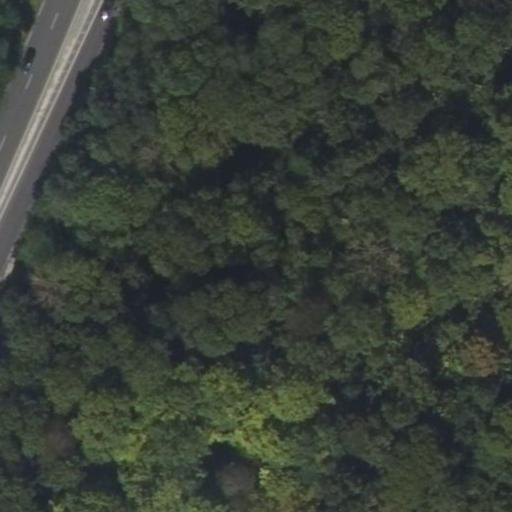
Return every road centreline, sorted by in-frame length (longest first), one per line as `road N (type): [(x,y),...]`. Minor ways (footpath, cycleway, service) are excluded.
road 1 (primary): [(0,246),(111,0)]
road 2 (primary): [(64,0),(0,148)]
